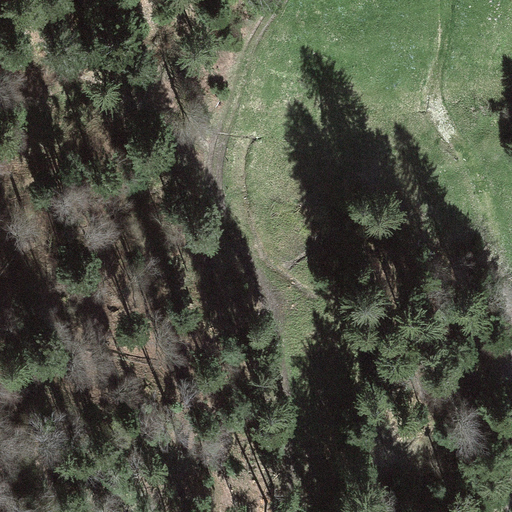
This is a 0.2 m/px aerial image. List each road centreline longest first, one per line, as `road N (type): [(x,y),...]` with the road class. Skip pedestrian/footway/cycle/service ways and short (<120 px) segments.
road 1 (track): [(279,0),(248,55),(218,163),(227,221),(271,304),(284,382),(279,511)]
road 2 (track): [(511,505),(491,217),(472,163),(440,119)]
